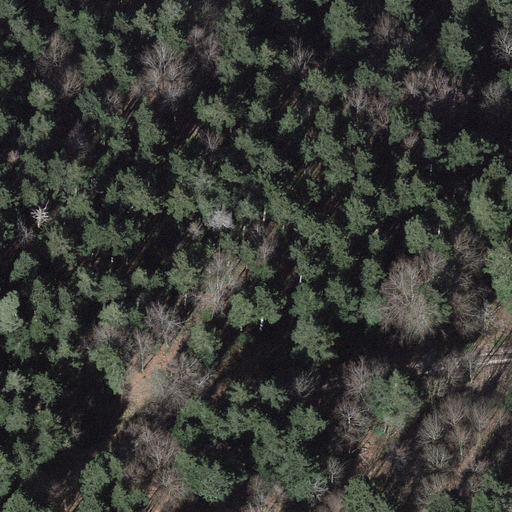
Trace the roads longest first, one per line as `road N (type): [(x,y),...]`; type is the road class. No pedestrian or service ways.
road 1 (track): [(511,358),(244,398),(140,440),(19,511)]
road 2 (track): [(511,377),(453,413),(332,511)]
